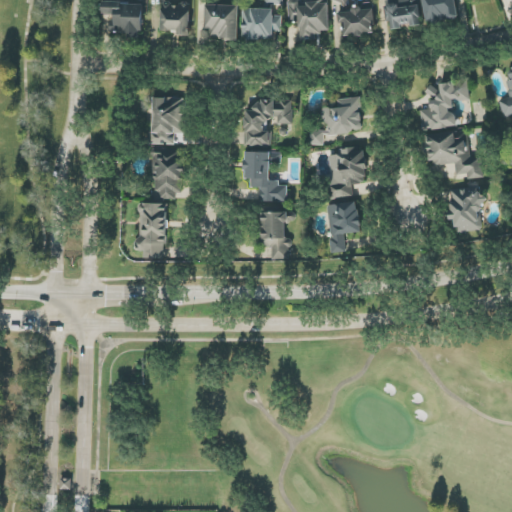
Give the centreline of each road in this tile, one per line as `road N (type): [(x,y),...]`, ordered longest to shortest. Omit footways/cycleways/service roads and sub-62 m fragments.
road 1 (secondary): [(511,267),(228,295),(0,293)]
road 2 (secondary): [(57,325),(235,329),(511,305)]
road 3 (residential): [(78,63),(317,73),(388,69),(511,43)]
road 4 (tertiary): [(80,511),(87,296)]
road 5 (tertiary): [(58,296),(52,511)]
road 6 (residential): [(76,124),(62,170),(58,296)]
road 7 (residential): [(87,296),(89,171),(76,124)]
road 8 (residential): [(221,69),(215,217)]
road 9 (residential): [(388,69),(409,214)]
road 10 (residential): [(76,124),(78,0)]
